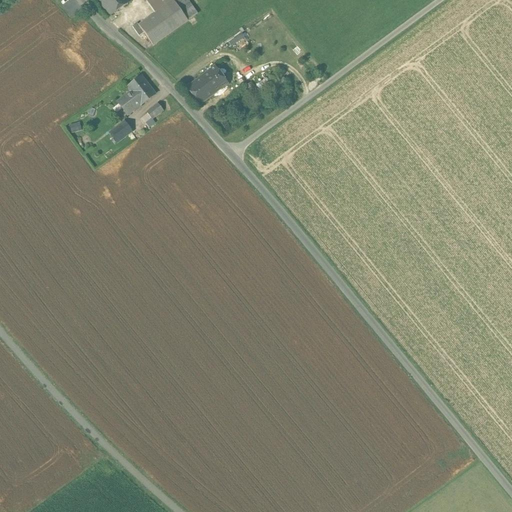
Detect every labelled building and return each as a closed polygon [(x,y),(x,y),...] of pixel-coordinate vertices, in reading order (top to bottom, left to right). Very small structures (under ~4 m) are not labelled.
[(130,0),(95,0),(108,18),(132,2),(130,0)] [(147,0),(146,1),(155,14),(139,26),(144,33),(153,46),(155,45),(154,44),(188,21),(173,0),(147,0)] [(198,14),(187,0),(173,0),(188,21),(198,14)] [(139,26),(137,23),(132,27),(139,36),(144,33),(139,26)] [(215,66),(186,88),(200,105),(228,84),(215,66)] [(141,77),(127,88),(130,92),(117,102),(127,115),(140,105),(141,106),(155,95),(141,77)] [(266,78),(257,85),(264,94),(273,87),(266,78)] [(256,90),(251,82),(246,86),(251,94),(256,90)] [(158,104),(147,113),(152,119),(163,111),(158,104)] [(152,119),(147,113),(142,116),(147,123),(152,119)] [(124,122),(110,133),(117,143),(132,132),(124,122)]
